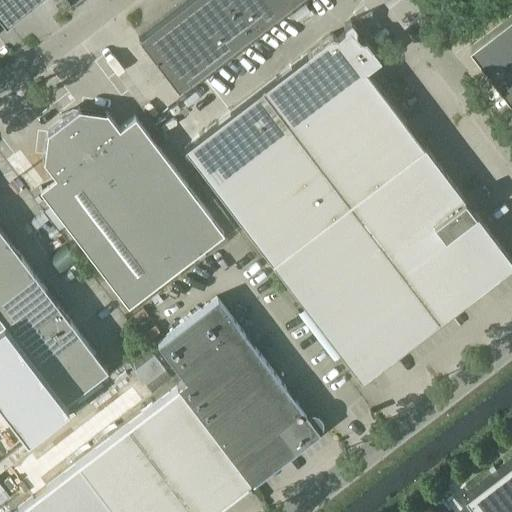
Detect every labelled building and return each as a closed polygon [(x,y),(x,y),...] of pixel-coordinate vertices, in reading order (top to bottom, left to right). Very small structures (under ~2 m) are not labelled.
[(0,0),(0,13),(5,20),(25,3),(22,0),(0,0)] [(179,87),(292,0),(184,0),(139,35),(179,87)] [(511,11),(471,43),(511,96),(511,11)] [(270,258),(423,142),(367,68),(380,57),(365,37),(363,38),(363,32),(359,25),(356,25),(351,19),(344,24),(343,30),(338,34),(332,33),(184,145),(270,258)] [(55,175),(40,187),(128,304),(181,263),(187,258),(203,246),(204,245),(224,229),(135,114),(119,126),(107,110),(77,107),(47,130),(43,159),(55,175)] [(423,142),(270,258),(361,378),(511,263),(511,258),(473,207),(469,211),(459,198),(463,195),(463,194),(423,142)] [(0,313),(1,315),(62,395),(104,364),(0,225),(0,313)] [(178,386),(251,482),(320,430),(321,429),(322,428),(323,426),(323,425),(324,423),(324,422),(323,418),(322,416),(320,413),(318,412),(315,411),(314,411),(310,412),(309,413),(307,413),(217,296),(157,342),(185,378),(177,384),(178,386)] [(2,319),(0,321),(0,363),(23,346),(2,319)] [(23,346),(0,363),(0,403),(1,405),(43,373),(23,346)] [(43,373),(1,405),(22,432),(63,400),(43,373)] [(253,484),(251,482),(178,386),(18,507),(22,511),(211,511),(245,487),(248,485),(249,486),(250,487),(251,487),(252,487),(253,486),(253,485),(253,484)] [(511,511),(511,456),(468,490),(485,511),(511,511)] [(414,511),(439,511),(430,500),(414,511)]
